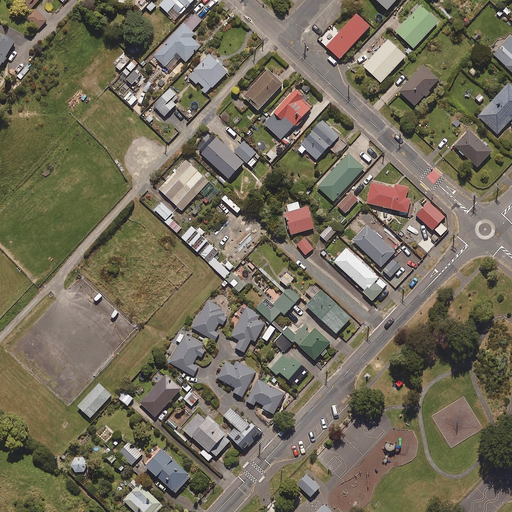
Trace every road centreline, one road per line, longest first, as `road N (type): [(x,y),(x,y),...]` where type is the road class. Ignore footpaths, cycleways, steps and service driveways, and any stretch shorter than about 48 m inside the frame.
road 1 (secondary): [(471,242),(216,511)]
road 2 (residential): [(278,34),(471,216)]
